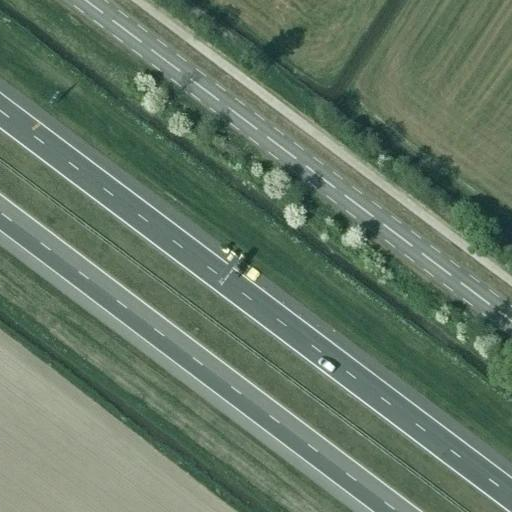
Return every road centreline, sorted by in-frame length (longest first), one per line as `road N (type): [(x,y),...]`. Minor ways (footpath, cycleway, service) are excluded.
road 1 (motorway): [(511,498),(0,117)]
road 2 (tertiary): [(511,326),(82,0)]
road 3 (motorway): [(0,214),(394,511)]
